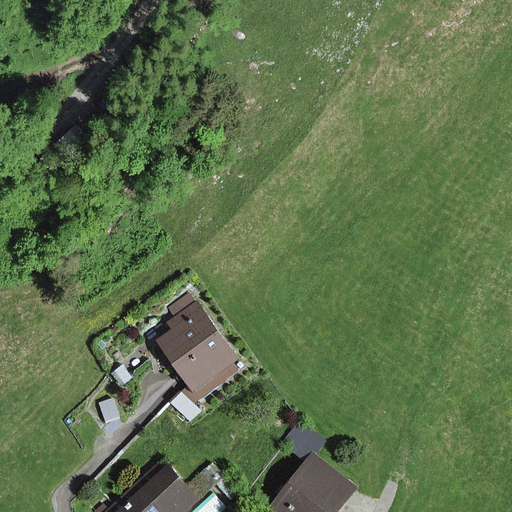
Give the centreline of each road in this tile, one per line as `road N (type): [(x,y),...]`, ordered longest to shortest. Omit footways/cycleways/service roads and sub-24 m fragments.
road 1 (track): [(161,0),(99,84),(0,175)]
road 2 (residential): [(81,511),(74,492),(166,391)]
